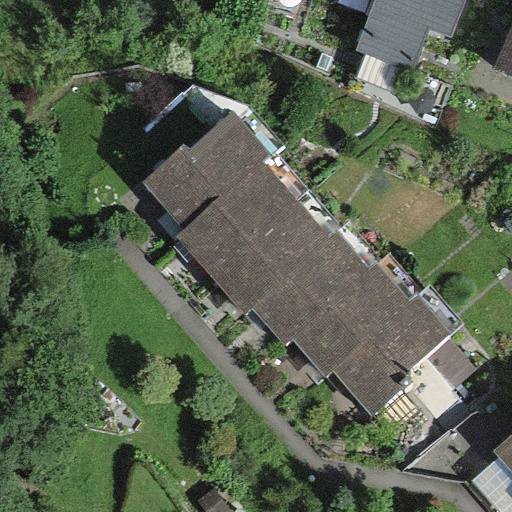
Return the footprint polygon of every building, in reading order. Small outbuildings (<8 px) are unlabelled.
[(374,0),(379,1),(359,56),(416,76),(427,45),(449,52),(467,0),(374,0)] [(511,53),(498,85),(511,91),(511,53)] [(265,181),(231,142),(186,181),(182,177),(146,207),(183,250),(258,187),(265,181)] [(290,224),(258,187),(183,250),(176,256),(208,293),(290,224)] [(290,224),(208,293),(242,332),(250,325),(323,263),(290,224)] [(323,263),(250,325),(283,364),(292,356),(366,293),(333,254),(323,263)] [(366,293),(292,356),(324,393),(333,385),(406,324),(374,287),(366,293)] [(416,315),(406,324),(333,385),(368,427),(407,393),(405,390),(449,353),(416,315)] [(511,450),(496,464),(511,483),(511,450)]
